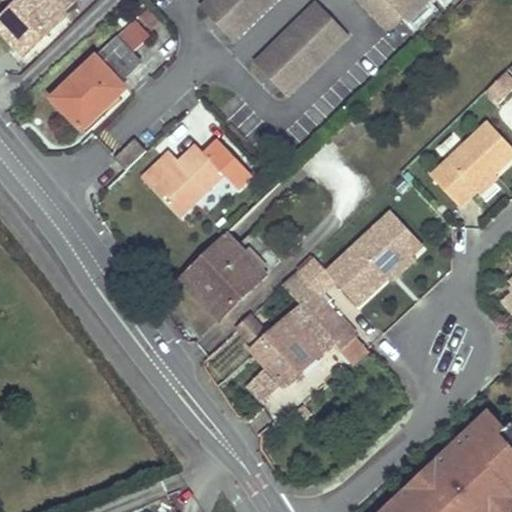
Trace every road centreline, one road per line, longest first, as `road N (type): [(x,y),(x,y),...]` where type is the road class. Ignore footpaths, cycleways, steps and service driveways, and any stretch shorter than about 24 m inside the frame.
road 1 (tertiary): [(274,511),(0,145)]
road 2 (residential): [(317,511),(348,494),(445,388)]
road 3 (residential): [(457,316),(444,301),(401,340),(445,388)]
road 4 (residential): [(457,316),(463,248),(511,205)]
